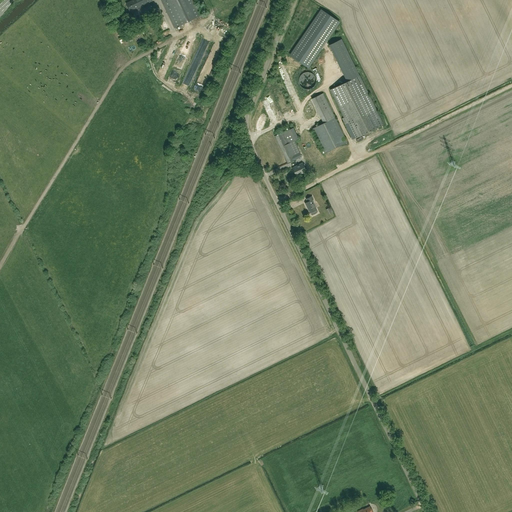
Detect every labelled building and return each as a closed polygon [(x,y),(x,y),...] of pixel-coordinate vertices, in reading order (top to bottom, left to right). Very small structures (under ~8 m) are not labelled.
[(147,6),(146,4),(153,1),(152,0),(132,0),(126,3),(130,11),(136,8),(138,10),(134,12),(137,19),(153,12),(150,4),(147,6)] [(160,0),(175,28),(201,15),(193,0),(160,0)] [(322,10),(291,55),(308,67),(339,22),(322,10)] [(343,39),(329,45),(347,82),(360,76),(343,39)] [(315,85),(316,83),(316,81),(316,78),(314,76),(313,74),(311,73),(308,72),(306,72),(303,73),(301,74),(300,76),(299,79),(299,81),(299,84),(300,86),(302,87),(304,89),(306,89),(309,89),(311,88),(313,87),(315,85)] [(347,82),(331,89),(345,117),(343,118),(353,139),(383,124),(360,76),(347,82)] [(272,86),(282,113),(290,110),(280,83),(272,86)] [(313,98),(325,122),(312,129),(325,153),(347,142),(323,93),(313,98)] [(288,163),(303,156),(295,140),(299,138),(294,127),(276,136),(288,163)] [(306,171),(303,163),(293,168),(297,176),(306,171)] [(317,213),(316,210),(317,209),(312,200),(313,199),(312,196),(306,199),(308,202),(305,203),(310,213),(312,215),(317,213)]
